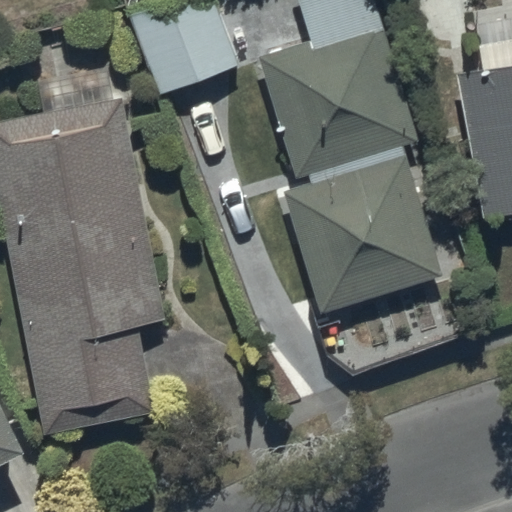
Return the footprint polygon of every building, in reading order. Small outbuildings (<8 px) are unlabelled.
[(156,0),(131,10),(161,88),(239,58),(216,0),(156,0)] [(300,0),(312,35),(260,51),(297,173),(309,169),(312,177),(285,185),(322,308),(444,271),(404,140),(419,136),(378,0),(300,0)] [(511,57),(457,67),(485,213),(511,207),(511,57)] [(123,92),(0,115),(0,189),(47,430),(157,408),(140,320),(166,315),(123,92)] [(0,386),(0,449),(25,436),(0,386)]
